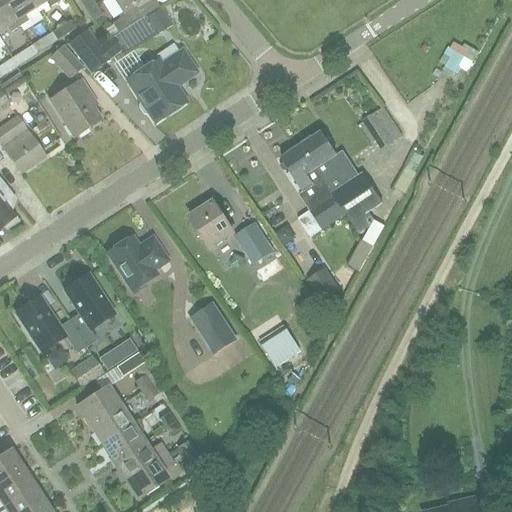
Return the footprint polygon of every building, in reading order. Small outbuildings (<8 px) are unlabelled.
[(1,0),(0,0),(0,30),(5,27),(10,34),(20,28),(1,0)] [(1,0),(20,28),(28,22),(24,15),(35,8),(29,0),(1,0)] [(29,0),(35,8),(45,2),(49,8),(60,2),(58,0),(29,0)] [(84,10),(85,11),(95,5),(94,4),(92,0),(80,0),(79,1),(84,10)] [(142,17),(134,5),(142,0),(113,0),(122,13),(117,16),(119,19),(111,24),(112,25),(116,33),(117,34),(142,17)] [(95,5),(85,11),(92,22),(102,15),(98,9),(95,5)] [(144,19),(155,36),(172,26),(168,19),(171,17),(164,6),(144,19)] [(70,20),(51,33),(56,41),(76,29),(70,20)] [(116,33),(112,25),(103,31),(108,38),(116,33)] [(66,45),(90,76),(123,50),(113,36),(100,46),(87,29),(66,45)] [(459,32),(448,53),(474,67),(485,46),(459,32)] [(51,33),(31,45),(37,54),(56,41),(51,33)] [(31,45),(12,58),(18,66),(37,54),(31,45)] [(83,68),(63,46),(49,59),(69,81),(83,68)] [(149,114),(155,123),(185,103),(175,87),(195,74),(182,53),(161,66),(158,62),(128,81),(141,102),(140,103),(139,108),(143,114),(148,115),(149,114)] [(0,77),(18,66),(12,58),(0,65),(0,77)] [(1,86),(0,86),(0,113),(10,107),(3,98),(26,82),(20,73),(1,86)] [(89,97),(80,83),(50,102),(73,138),(99,122),(85,100),(89,97)] [(400,138),(381,109),(362,122),(381,150),(400,138)] [(44,157),(16,116),(0,127),(0,146),(20,174),(44,157)] [(322,134),(302,147),(345,215),(357,235),(372,224),(367,216),(383,205),(363,173),(359,176),(352,180),(336,155),(322,134)] [(412,183),(432,147),(421,141),(402,177),(412,183)] [(302,147),(281,160),(296,182),(297,182),(303,192),(298,195),(309,211),(297,219),(310,238),(345,215),(302,147)] [(0,228),(3,226),(6,231),(18,223),(5,206),(14,199),(0,180),(0,228)] [(227,222),(215,203),(190,219),(209,249),(233,233),(226,223),(227,222)] [(233,239),(250,266),(268,254),(251,227),(233,239)] [(275,234),(282,246),(294,238),(288,230),(283,229),(275,234)] [(132,237),(106,254),(131,293),(157,276),(154,271),(168,262),(153,238),(143,244),(144,245),(139,248),(132,237)] [(339,290),(325,269),(307,282),(321,303),(339,290)] [(89,275),(81,280),(78,282),(74,281),(67,286),(66,290),(64,292),(79,315),(69,321),(86,348),(98,340),(91,330),(115,314),(89,275)] [(86,348),(69,321),(59,328),(39,299),(15,315),(41,354),(66,337),(77,354),(86,348)] [(212,304),(189,319),(213,356),(236,341),(212,304)] [(288,333),(263,349),(275,368),(300,352),(288,333)] [(106,372),(122,362),(113,350),(98,360),(106,372)] [(138,353),(116,368),(123,378),(135,371),(140,379),(134,383),(140,393),(152,386),(157,382),(156,382),(138,353)] [(93,358),(82,365),(93,382),(95,381),(104,375),(93,358)] [(152,386),(140,393),(147,403),(158,396),(163,392),(157,382),(152,386)] [(107,388),(76,408),(88,427),(119,407),(107,388)] [(119,407),(88,427),(100,445),(131,425),(119,407)] [(165,430),(175,423),(169,413),(159,420),(165,430)] [(100,445),(112,464),(143,444),(137,434),(142,431),(143,427),(139,420),(131,425),(100,445)] [(175,423),(165,430),(171,439),(181,432),(175,423)] [(174,461),(181,457),(168,434),(161,438),(174,461)] [(200,459),(188,441),(177,448),(188,467),(200,459)] [(143,444),(112,464),(124,482),(168,453),(161,443),(148,452),(143,444)] [(0,484),(22,470),(10,452),(0,457),(0,484)] [(175,464),(168,453),(124,482),(137,501),(168,481),(162,472),(175,464)] [(22,470),(0,484),(0,502),(4,509),(34,489),(22,470)] [(34,489),(4,509),(6,511),(38,511),(46,507),(34,489)] [(478,511),(475,497),(456,502),(456,504),(424,511),(478,511)]
